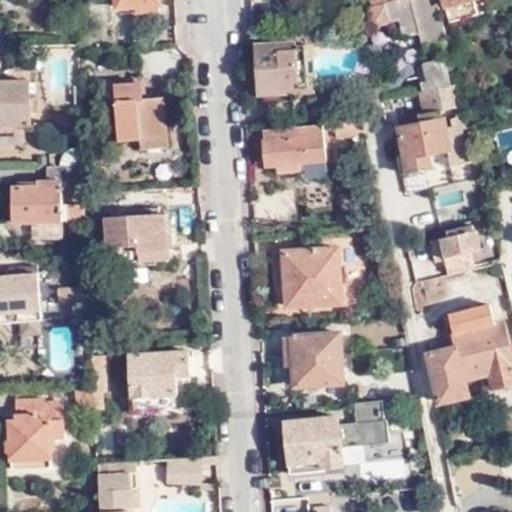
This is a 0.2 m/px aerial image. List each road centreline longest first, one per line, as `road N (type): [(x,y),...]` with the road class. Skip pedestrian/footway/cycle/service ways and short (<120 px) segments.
road 1 (residential): [(251,511),(214,0)]
road 2 (unclassified): [(449,511),(381,157)]
